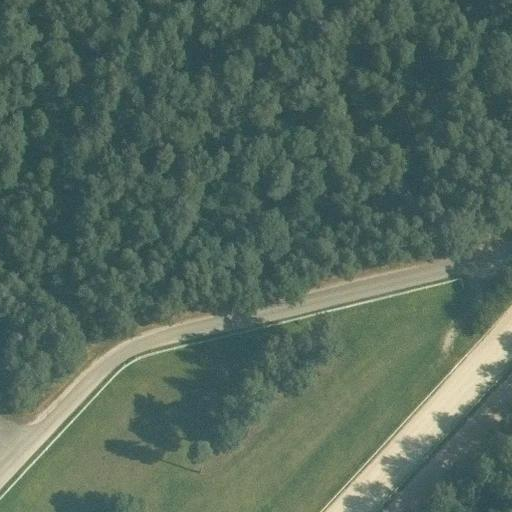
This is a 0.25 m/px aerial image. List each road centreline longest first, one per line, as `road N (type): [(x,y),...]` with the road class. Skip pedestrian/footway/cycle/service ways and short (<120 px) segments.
road 1 (unclassified): [(511,256),(148,340),(105,369),(0,480)]
road 2 (track): [(492,264),(458,352),(316,511)]
road 3 (track): [(407,0),(504,261)]
road 4 (track): [(131,0),(0,28)]
